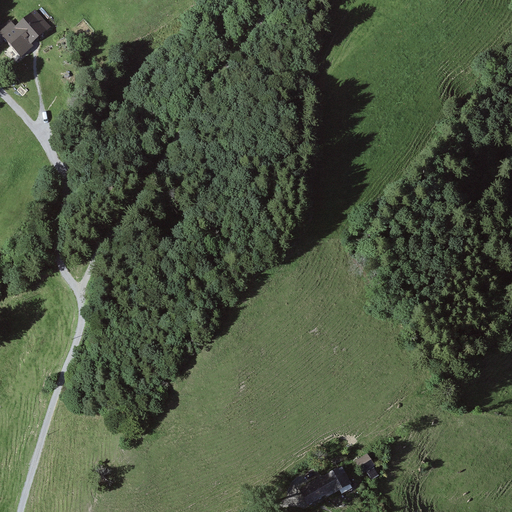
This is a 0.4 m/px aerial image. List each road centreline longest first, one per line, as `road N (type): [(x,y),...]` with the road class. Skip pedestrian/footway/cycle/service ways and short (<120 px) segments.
road 1 (track): [(273,0),(89,269),(73,348),(19,511)]
road 2 (track): [(80,289),(59,264),(61,166),(0,84)]
